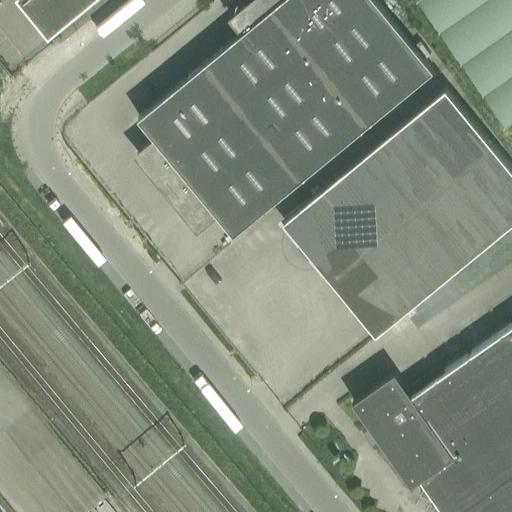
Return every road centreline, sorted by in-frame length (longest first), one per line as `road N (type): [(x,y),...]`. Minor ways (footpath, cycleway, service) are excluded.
road 1 (unclassified): [(339,511),(45,156)]
road 2 (unclassified): [(37,125),(53,89),(164,0)]
